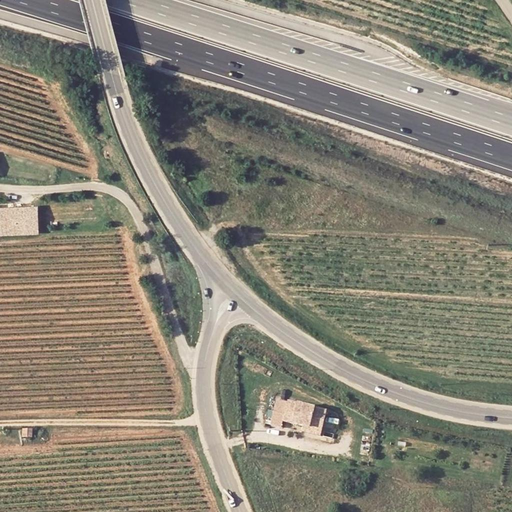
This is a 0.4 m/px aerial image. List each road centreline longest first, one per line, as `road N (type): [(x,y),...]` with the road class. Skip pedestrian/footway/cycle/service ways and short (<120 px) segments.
road 1 (motorway): [(30,0),(511,155)]
road 2 (motorway): [(511,122),(133,0)]
road 3 (tertiary): [(227,285),(169,208),(130,136),(91,0)]
road 4 (tertiary): [(511,418),(447,408),(360,378),(242,299)]
road 5 (track): [(207,418),(0,423)]
road 6 (tertiary): [(211,337),(205,410),(240,511)]
